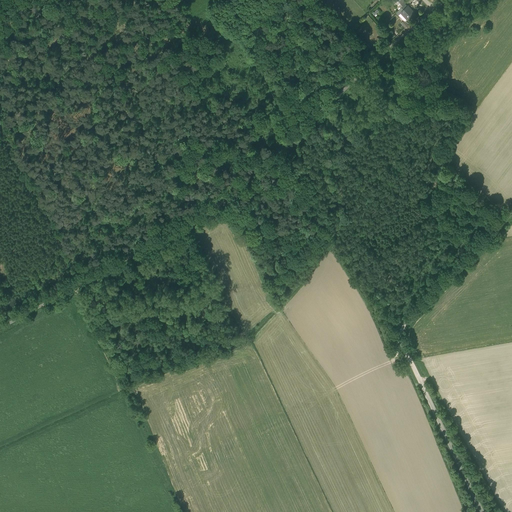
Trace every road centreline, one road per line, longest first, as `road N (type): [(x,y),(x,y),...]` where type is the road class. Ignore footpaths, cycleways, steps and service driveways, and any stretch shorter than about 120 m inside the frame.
road 1 (unclassified): [(0,327),(216,206),(432,8)]
road 2 (unclassified): [(482,511),(400,335),(511,205)]
